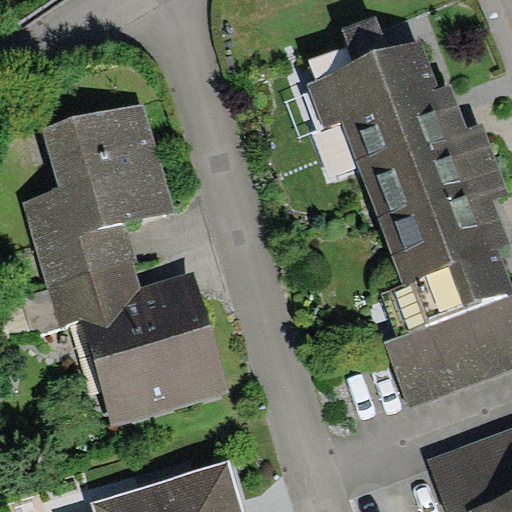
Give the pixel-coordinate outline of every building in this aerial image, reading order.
[(511,361),(511,318),(407,60),(383,70),(371,40),(339,52),(351,83),(301,103),(315,139),(330,133),(415,343),(383,355),(403,406),(511,361)] [(121,218),(161,207),(136,113),(47,137),(66,206),(38,213),(59,290),(135,270),(121,218)] [(120,422),(214,395),(186,296),(147,307),(139,280),(37,309),(46,344),(94,330),(120,422)] [(511,511),(511,443),(422,477),(435,511),(511,511)] [(222,511),(214,483),(109,511),(222,511)]
